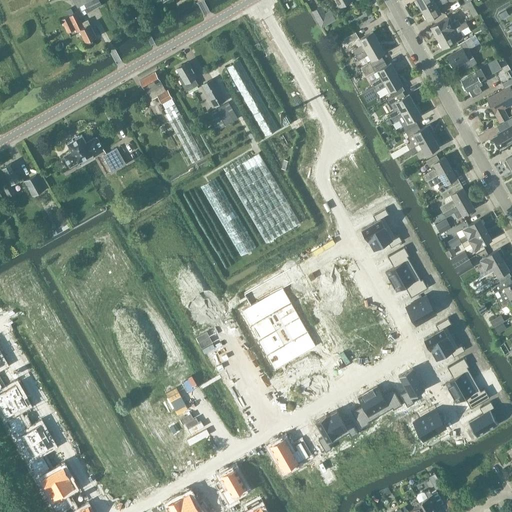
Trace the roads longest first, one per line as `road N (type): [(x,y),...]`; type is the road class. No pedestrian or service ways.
road 1 (residential): [(409,350),(406,330),(321,182),(330,130),(256,0)]
road 2 (unclassified): [(0,143),(252,0)]
road 3 (residential): [(511,214),(391,0)]
road 4 (residential): [(0,332),(102,511)]
road 5 (residential): [(294,419),(409,350)]
